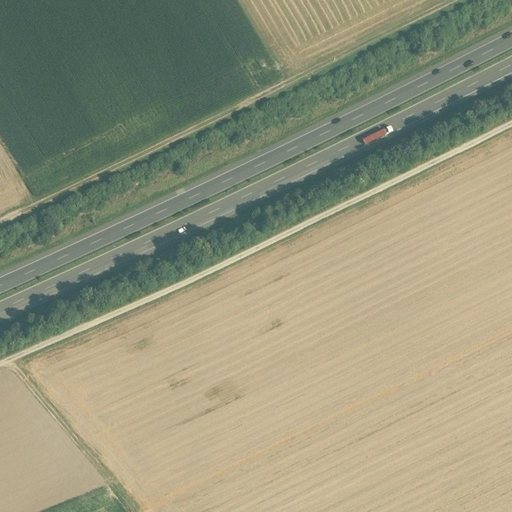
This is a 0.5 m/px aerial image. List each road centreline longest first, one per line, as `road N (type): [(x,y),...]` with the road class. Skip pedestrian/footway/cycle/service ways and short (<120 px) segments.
road 1 (motorway): [(511,35),(0,282)]
road 2 (motorway): [(0,306),(511,60)]
road 3 (track): [(511,124),(0,365)]
road 4 (track): [(454,0),(0,222)]
road 5 (track): [(134,511),(5,362)]
